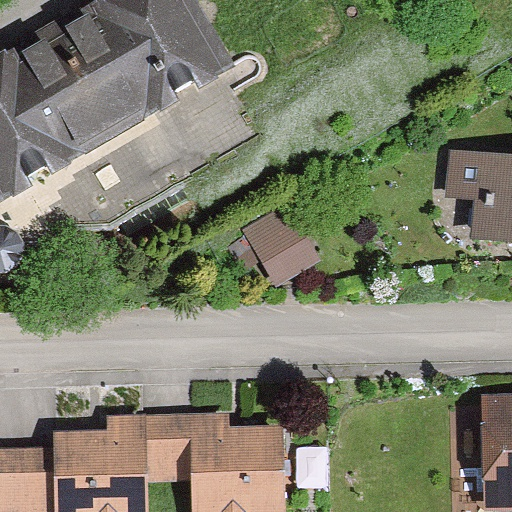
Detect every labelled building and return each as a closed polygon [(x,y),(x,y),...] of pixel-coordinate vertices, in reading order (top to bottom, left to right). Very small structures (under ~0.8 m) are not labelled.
[(195,0),(92,0),(0,53),(0,206),(236,69),(195,0)] [(511,164),(454,160),(447,250),(511,255),(511,164)] [(511,511),(511,402),(489,403),(491,511),(511,511)] [(235,421),(150,423),(152,490),(194,489),(194,511),(292,511),(291,434),(236,436),(235,421)] [(8,453),(10,511),(152,511),(152,490),(150,423),(117,423),(117,438),(58,440),(58,452),(8,453)] [(0,511),(10,511),(8,453),(0,453),(0,511)]
